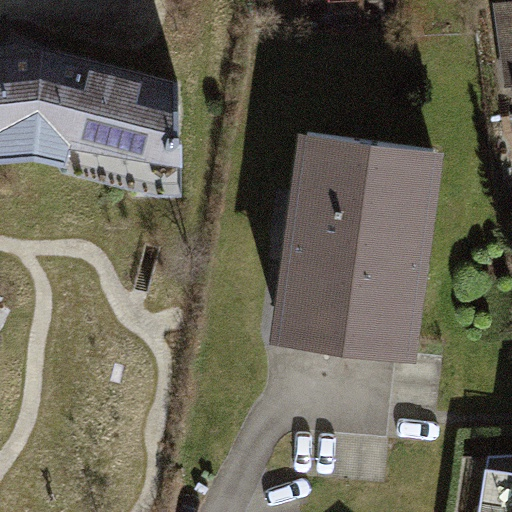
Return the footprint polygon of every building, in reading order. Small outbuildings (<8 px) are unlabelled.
[(511,2),(502,4),(511,86),(511,2)] [(34,41),(0,47),(0,171),(10,154),(85,155),(116,179),(187,192),(205,171),(192,83),(34,41)] [(444,148),(298,128),(269,333),(415,354),(444,148)] [(0,353),(17,302),(0,296),(0,353)] [(511,511),(511,457),(493,455),(484,511),(485,511),(511,511)]
